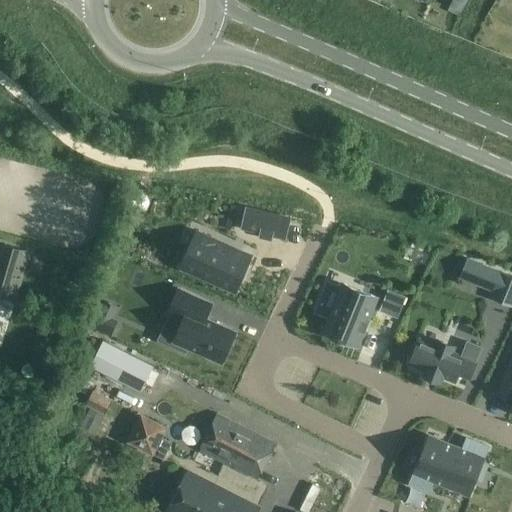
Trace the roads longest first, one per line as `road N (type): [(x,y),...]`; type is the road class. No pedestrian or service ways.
road 1 (secondary): [(199,49),(277,70),(511,171)]
road 2 (secondary): [(511,131),(216,0)]
road 3 (residential): [(385,454),(244,388),(269,334)]
road 4 (residential): [(269,334),(411,395)]
road 5 (secondary): [(94,14),(107,46),(136,65),(170,66),(199,49)]
road 6 (residential): [(269,334),(327,227)]
